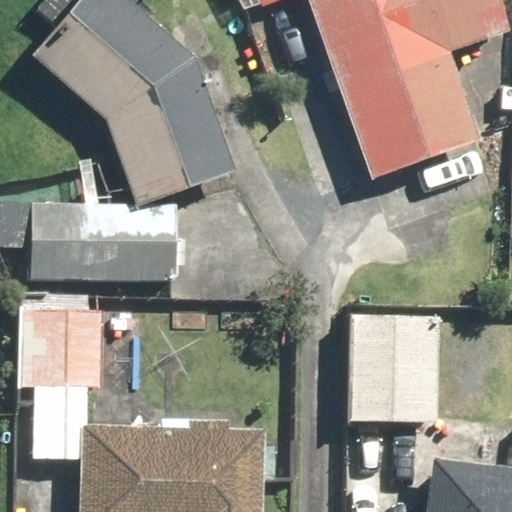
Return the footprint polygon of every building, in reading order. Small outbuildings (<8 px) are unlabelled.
[(137,203),(234,169),(195,59),(122,0),(83,0),(36,58),(105,114),(137,203)] [(312,0),(373,173),(482,136),(455,56),(508,38),(494,0),(312,0)] [(31,216),(28,278),(165,283),(168,221),(31,216)] [(100,301),(23,303),(25,381),(102,379),(100,301)] [(429,307),(349,312),(357,422),(437,416),(429,307)] [(265,511),(268,427),(89,421),(86,511),(265,511)] [(511,511),(511,473),(437,468),(433,511),(511,511)]
